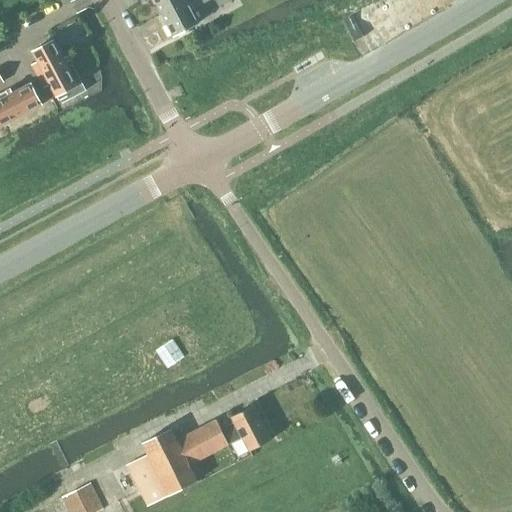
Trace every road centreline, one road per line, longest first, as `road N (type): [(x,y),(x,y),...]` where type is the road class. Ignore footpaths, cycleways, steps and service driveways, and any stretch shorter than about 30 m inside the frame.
road 1 (unclassified): [(437,511),(204,165)]
road 2 (unclassified): [(204,165),(496,0)]
road 3 (unclassified): [(0,274),(204,165)]
road 4 (residential): [(204,165),(107,0)]
